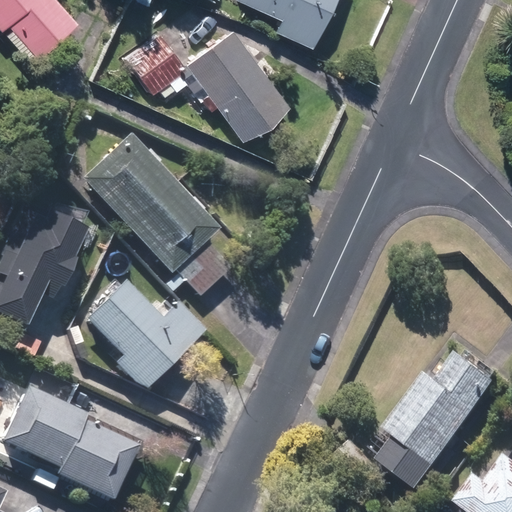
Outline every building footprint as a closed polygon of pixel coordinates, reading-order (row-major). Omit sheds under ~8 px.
[(69,22),(48,0),(0,0),(0,39),(23,65),(69,22)] [(232,0),(273,19),(267,32),(304,49),(326,0),(232,0)] [(283,107),(225,30),(179,65),(236,142),(283,107)] [(213,231),(124,137),(77,181),(166,275),(213,231)] [(73,229),(22,206),(0,253),(0,325),(23,336),(73,229)] [(154,322),(119,285),(79,322),(115,360),(108,366),(135,394),(200,334),(172,305),(154,322)] [(497,390),(455,361),(439,384),(425,373),(383,433),(392,439),(375,463),(423,496),(497,390)] [(0,426),(0,450),(46,471),(43,477),(101,504),(127,449),(75,425),(78,417),(16,390),(0,426)] [(465,511),(511,511),(511,464),(508,461),(487,485),(477,477),(455,504),(465,511)]
